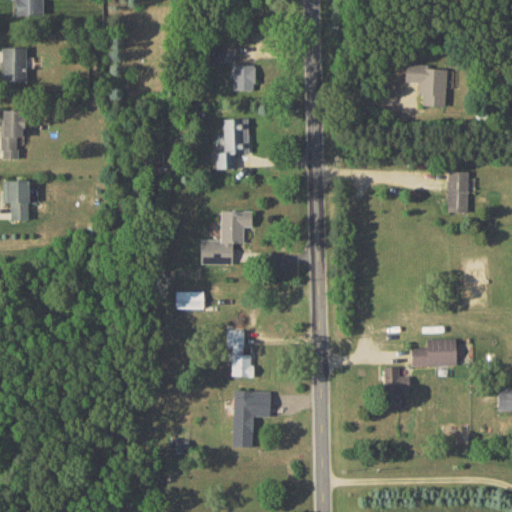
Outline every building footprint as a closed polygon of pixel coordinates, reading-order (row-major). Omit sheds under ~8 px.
[(42,14),(41,0),(14,0),(15,14),(42,14)] [(235,44),(211,44),(210,60),(234,60),(235,44)] [(26,46),(1,46),(0,81),(25,82),(26,46)] [(253,89),(254,64),(233,63),(233,89),(253,89)] [(446,66),(405,64),(404,81),(418,82),(417,93),(421,93),(421,104),(444,105),(446,66)] [(0,157),(17,158),(17,136),(22,137),(22,109),(2,109),(2,133),(0,133),(0,136),(0,157)] [(234,167),(234,153),(248,152),(247,117),(222,118),(222,152),(214,152),(215,168),(234,167)] [(466,211),(467,170),(446,170),(446,211),(466,211)] [(10,219),(28,219),(27,179),(5,179),(5,202),(10,202),(10,219)] [(200,262),(232,262),(232,242),(242,242),(243,226),(252,226),(252,210),(220,209),(220,238),(200,238),(200,262)] [(175,308),(203,307),(203,289),(175,290),(175,308)] [(230,375),(252,375),(253,351),(243,351),(244,329),(226,329),(226,346),(231,346),(230,375)] [(410,365),(455,364),(455,337),(425,338),(426,346),(410,346),(410,365)] [(382,366),(383,408),(399,408),(399,389),(408,388),(408,374),(398,374),(398,365),(382,366)] [(511,386),(496,387),(497,409),(511,408),(511,386)] [(232,445),(252,445),(252,415),(269,415),(269,390),(233,389),(232,445)]
